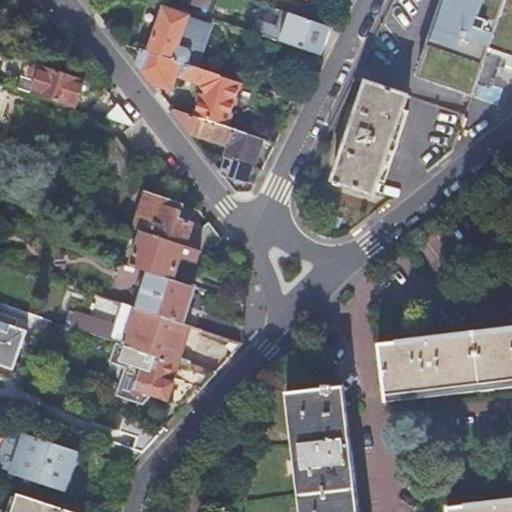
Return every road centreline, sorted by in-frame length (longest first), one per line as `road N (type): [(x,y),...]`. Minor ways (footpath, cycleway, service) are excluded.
road 1 (residential): [(63,0),(224,208),(256,237)]
road 2 (residential): [(264,223),(370,0)]
road 3 (residential): [(281,318),(142,486),(138,511)]
road 4 (residential): [(511,136),(335,267)]
